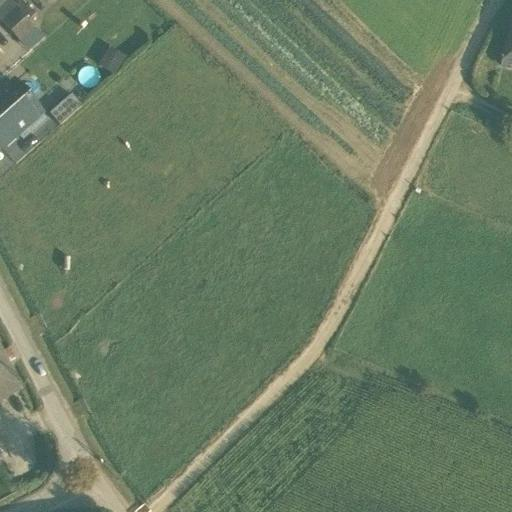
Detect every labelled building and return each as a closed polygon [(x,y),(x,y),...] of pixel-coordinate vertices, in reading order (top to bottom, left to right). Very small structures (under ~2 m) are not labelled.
[(17,10),(8,0),(0,0),(0,10),(7,19),(17,10)] [(1,24),(18,42),(34,28),(17,10),(7,19),(1,24)] [(511,27),(502,66),(511,68),(511,27)] [(43,113),(56,128),(90,98),(77,83),(43,113)] [(0,149),(1,150),(40,116),(13,85),(11,87),(13,90),(0,100),(0,149)]
